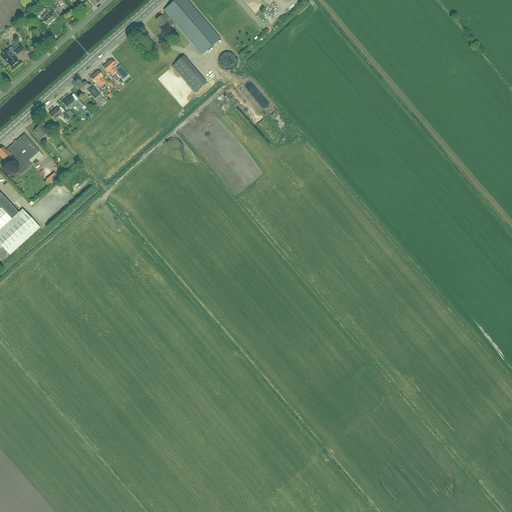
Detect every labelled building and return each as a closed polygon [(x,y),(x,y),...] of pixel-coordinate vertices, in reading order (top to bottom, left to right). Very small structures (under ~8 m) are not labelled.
[(189,3),(185,0),(177,0),(164,11),(166,13),(164,14),(164,15),(162,17),(162,16),(156,21),(164,30),(167,27),(166,25),(168,23),(167,23),(172,19),(203,55),(220,40),(189,4),(189,3)] [(269,21),(279,12),(275,7),(265,17),(269,21)] [(52,12),(49,15),(47,13),(41,19),(47,25),(54,19),(52,16),(54,15),(52,12)] [(17,55),(23,50),(19,45),(13,51),(17,55)] [(18,61),(17,59),(9,49),(1,56),(6,63),(7,62),(11,67),(18,61)] [(172,66),(195,93),(207,83),(184,57),(172,66)] [(107,63),(116,74),(118,72),(114,67),(116,66),(111,60),(107,63)] [(116,74),(107,63),(103,67),(108,73),(109,72),(113,76),(116,74)] [(94,74),(103,85),(106,82),(102,78),(103,77),(98,71),(94,74)] [(105,87),(103,85),(94,74),(90,78),(95,84),(97,83),(103,89),(105,87)] [(95,99),(100,95),(93,87),(90,89),(89,87),(85,82),(78,88),(82,93),(86,89),(95,99)] [(70,96),(63,103),(68,109),(74,104),(79,110),(84,106),(79,99),(76,102),(70,96)] [(66,122),(71,118),(67,113),(65,111),(62,114),(57,108),(50,115),(55,121),(61,116),(66,122)] [(48,138),(52,134),(46,128),(44,130),(40,126),(34,131),(41,139),(46,135),(48,138)] [(24,135),(6,150),(10,155),(8,156),(10,159),(8,160),(21,175),(32,165),(29,161),(39,152),(24,135)] [(4,160),(5,159),(8,156),(10,155),(6,150),(4,148),(1,151),(0,150),(0,154),(1,155),(0,156),(4,160)] [(56,182),(54,180),(58,177),(54,172),(46,179),(47,180),(45,182),(48,185),(50,183),(52,185),(56,182)] [(65,191),(61,188),(60,189),(56,186),(52,190),(55,194),(57,193),(60,196),(65,191)] [(0,192),(0,206),(1,208),(0,209),(0,244),(10,255),(40,228),(23,210),(19,213),(0,192)]
